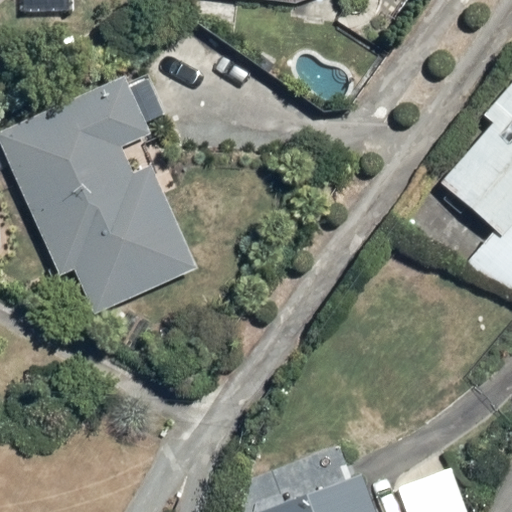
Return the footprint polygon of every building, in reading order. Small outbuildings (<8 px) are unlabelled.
[(246,0),(295,6),(296,32),(334,30),(332,0),(246,0)] [(82,94),(0,132),(0,135),(66,276),(79,270),(102,319),(203,271),(159,179),(144,186),(127,151),(155,138),(129,83),(87,103),(82,94)] [(496,127),(443,184),(495,234),(465,265),(511,310),(511,308),(511,92),(487,119),(496,127)] [(474,511),(444,444),(397,477),(410,511),(474,511)] [(380,511),(370,481),(277,511),(380,511)]
